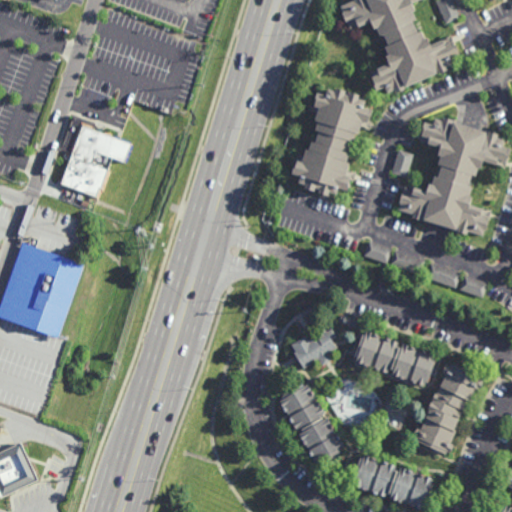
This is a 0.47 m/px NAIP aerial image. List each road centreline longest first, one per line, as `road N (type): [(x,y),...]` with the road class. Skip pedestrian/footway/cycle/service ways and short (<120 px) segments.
road 1 (primary): [(118,511),(279,0)]
road 2 (residential): [(99,0),(0,285)]
road 3 (residential): [(339,511),(292,484),(258,432),(255,360),(286,258)]
road 4 (residential): [(511,287),(367,229),(351,233),(284,209)]
road 5 (residential): [(367,229),(400,121),(511,64)]
road 6 (residential): [(501,280),(511,240),(495,73)]
road 7 (residential): [(350,291),(475,333),(511,354)]
road 8 (residential): [(350,291),(328,273),(209,232)]
road 9 (residential): [(200,260),(350,291)]
road 10 (residential): [(511,396),(459,511)]
